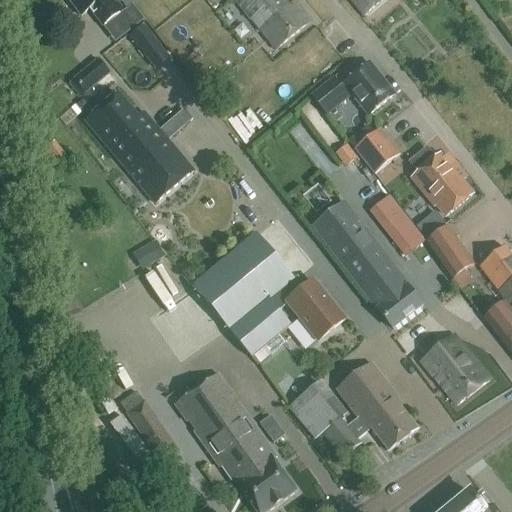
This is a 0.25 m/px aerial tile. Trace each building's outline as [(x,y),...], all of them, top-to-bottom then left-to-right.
[(70,0),(69,1),(81,17),(90,10),(103,27),(123,11),(114,0),(70,0)] [(231,0),(274,52),(311,22),(295,2),(289,7),(283,0),(231,0)] [(349,0),(364,17),(383,0),(349,0)] [(147,58),(163,45),(147,25),(131,38),(147,58)] [(80,98),(85,95),(109,74),(97,59),(73,79),(73,80),(69,84),(80,98)] [(367,117),(396,95),(371,64),(343,85),(367,117)] [(327,118),(351,99),(334,79),(325,85),(311,98),(327,118)] [(138,118),(119,96),(86,123),(156,205),(194,172),(174,150),(172,150),(165,143),(167,141),(144,114),(138,118)] [(375,177),(400,157),(380,131),(354,151),(375,177)] [(357,163),(346,148),(333,158),(345,173),(357,163)] [(437,207),(446,217),(470,197),(460,184),(465,180),(453,167),(449,170),(438,158),(410,181),(433,209),(437,207)] [(423,242),(391,202),(372,217),(404,257),(423,242)] [(342,205),(313,227),(367,297),(394,276),(396,275),(364,233),(362,234),(355,225),(357,224),(342,205)] [(426,242),(442,266),(463,252),(446,227),(426,242)] [(268,302),(291,283),(254,238),(193,288),(230,333),(230,334),(251,359),(289,328),(278,313),(268,302)] [(511,258),(503,248),(479,268),(511,309),(511,258)] [(473,266),(463,252),(442,266),(452,281),(473,266)] [(178,299),(189,290),(167,264),(148,279),(190,330),(198,324),(178,299)] [(392,330),(422,308),(406,287),(404,289),(394,276),(367,297),(392,330)] [(305,291),(296,279),(291,283),(268,302),(278,313),(287,305),(318,343),(344,322),(313,284),(305,291)] [(494,311),(483,319),(511,355),(511,312),(502,320),(494,311)] [(456,407),(488,381),(452,337),(420,363),(456,407)] [(416,431),(399,408),(402,406),(370,365),(336,391),(350,410),(345,413),(319,382),(312,388),(313,389),(289,408),(314,441),(322,434),(342,459),(360,446),(357,442),(368,433),(371,431),(388,453),(416,431)] [(275,496),(281,505),(297,493),(273,460),(276,458),(218,376),(196,391),(272,498),(275,496)] [(254,511),(271,511),(281,505),(275,496),(272,498),(196,391),(175,407),(194,434),(220,470),(226,468),(235,479),(232,481),(254,511)] [(178,453),(155,421),(143,404),(126,415),(161,465),(178,453)] [(276,453),(287,446),(274,427),(264,434),(276,453)] [(497,511),(481,493),(477,496),(474,499),(470,494),(447,511),(497,511)]
